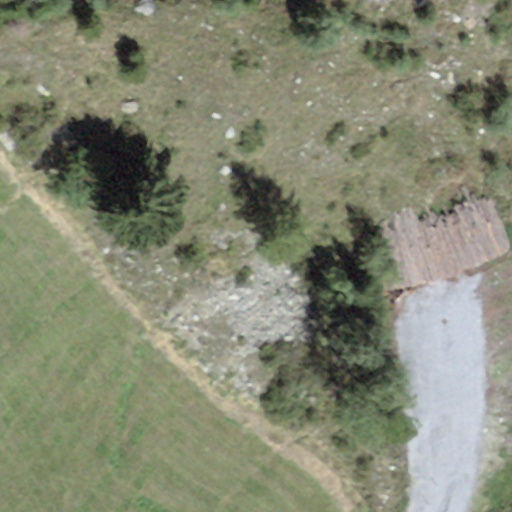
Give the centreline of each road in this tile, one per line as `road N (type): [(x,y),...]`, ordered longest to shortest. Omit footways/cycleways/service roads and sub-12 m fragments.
road 1 (track): [(447,281),(442,464),(432,511)]
road 2 (track): [(447,281),(511,157)]
